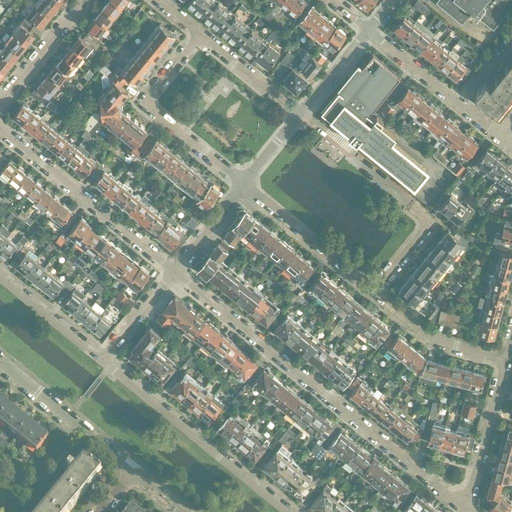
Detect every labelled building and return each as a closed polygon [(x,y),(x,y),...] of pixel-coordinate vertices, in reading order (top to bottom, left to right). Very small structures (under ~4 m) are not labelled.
[(57,6),(49,0),(38,0),(35,4),(49,16),(57,6)] [(106,3),(103,7),(114,16),(122,8),(122,7),(112,0),(106,0),(105,2),(106,3)] [(112,0),(122,7),(122,8),(124,9),(127,6),(125,4),(127,0),(112,0)] [(185,0),(202,13),(213,0),(185,0)] [(229,9),(218,0),(217,2),(214,0),(213,0),(202,13),(219,27),(231,13),(228,11),(229,9)] [(305,0),(279,0),(300,16),(309,4),(305,1),(306,0),(305,0)] [(426,6),(418,0),(416,0),(413,5),(422,12),(426,6)] [(511,0),(441,0),(462,17),(469,9),(492,27),(511,1),(511,0)] [(49,16),(35,4),(23,18),(33,25),(37,21),(42,25),(49,16)] [(316,9),(311,5),(298,21),(307,28),(319,13),(316,11),(316,9)] [(98,12),(95,16),(107,26),(114,16),(103,7),(101,6),(97,11),(98,12)] [(268,7),(262,14),(266,17),(272,10),(268,7)] [(141,8),(133,17),(138,21),(141,17),(146,12),(141,8)] [(272,10),(266,17),(270,20),(276,13),(272,10)] [(246,23),(235,14),(234,16),(231,13),(219,27),(236,41),(247,27),(244,25),(246,23)] [(322,16),(319,13),(307,28),(315,35),(328,19),(324,15),(322,16)] [(90,29),(86,33),(97,41),(101,37),(99,35),(107,26),(95,16),(94,15),(90,20),(91,21),(87,26),(90,29)] [(394,28),(403,35),(413,22),(404,15),(394,28)] [(138,21),(136,24),(140,27),(146,21),(141,17),(138,21)] [(33,25),(23,18),(12,32),(27,44),(35,34),(29,30),(33,25)] [(333,23),(328,19),(315,35),(324,42),(336,27),(333,25),(333,23)] [(413,22),(403,35),(412,42),(422,30),(413,22)] [(160,23),(147,38),(162,50),(169,42),(170,42),(173,39),(173,37),(175,35),(160,23)] [(346,33),(337,26),(336,27),(324,42),(333,49),(346,33)] [(247,27),(236,41),(253,55),(264,41),(261,38),(262,37),(251,28),(250,29),(247,27)] [(422,30),(412,42),(421,49),(431,37),(422,30)] [(27,44),(12,32),(4,41),(19,53),(27,44)] [(75,40),(72,45),(84,54),(83,54),(85,56),(93,47),(96,49),(100,44),(97,41),(86,33),(83,38),(78,34),(74,39),(75,40)] [(431,37),(421,49),(430,57),(440,44),(431,37)] [(454,49),(465,56),(473,44),(461,37),(454,49)] [(162,50),(147,38),(135,54),(149,66),(156,58),(158,58),(160,54),(160,53),(162,50)] [(19,53),(4,41),(0,46),(0,52),(12,62),(19,53)] [(264,41),(253,55),(267,67),(280,51),(268,42),(267,43),(264,41)] [(477,41),(475,44),(484,52),(487,49),(477,41)] [(68,50),(64,54),(76,63),(83,54),(84,54),(72,45),(71,44),(66,49),(68,50)] [(440,44),(430,57),(438,64),(448,52),(440,44)] [(290,59),(293,54),(288,50),(285,55),(290,59)] [(326,57),(317,50),(313,55),(322,62),(326,57)] [(12,62),(0,52),(0,68),(4,72),(12,62)] [(448,52),(438,64),(447,71),(457,59),(448,52)] [(60,59),(57,63),(68,73),(76,63),(64,54),(63,53),(59,58),(60,59)] [(145,73),(148,70),(148,68),(149,66),(135,54),(122,69),(117,65),(113,71),(124,80),(128,83),(132,78),(137,81),(143,73),(145,73)] [(375,119),(369,114),(372,110),(373,110),(400,76),(372,54),(361,68),(359,66),(357,67),(349,78),(321,111),(334,122),(350,135),(349,136),(357,142),(358,141),(415,188),(425,175),(423,174),(427,170),(391,141),(395,136),(381,124),(383,121),(377,116),(375,119)] [(285,55),(281,60),(286,64),(290,59),(285,55)] [(311,76),(322,62),(313,55),(312,55),(311,56),(310,55),(305,61),(306,62),(302,68),(311,76)] [(511,57),(511,59),(489,85),(485,82),(475,94),(496,112),(511,93),(511,57)] [(287,63),(295,69),(299,65),(290,58),(287,63)] [(457,59),(447,71),(456,79),(466,66),(457,59)] [(52,68),(49,72),(61,82),(68,73),(57,63),(56,62),(51,67),(52,68)] [(120,85),(124,80),(113,71),(112,71),(104,64),(100,69),(104,72),(102,76),(103,86),(106,89),(98,98),(99,107),(122,105),(122,102),(120,101),(124,97),(125,97),(128,94),(128,92),(128,91),(120,85)] [(283,80),(297,91),(299,88),(301,88),(304,84),(304,82),(306,79),(293,68),(283,80)] [(40,81),(36,86),(49,96),(61,82),(49,72),(48,71),(44,77),(45,78),(41,82),(40,81)] [(400,104),(405,109),(418,93),(414,89),(411,89),(409,87),(396,103),(399,106),(400,104)] [(45,96),(35,88),(31,93),(41,101),(45,96)] [(85,88),(80,95),(84,98),(90,92),(85,88)] [(418,93),(405,109),(414,116),(426,101),(423,99),(423,97),(418,93)] [(428,103),(426,101),(414,116),(422,122),(435,107),(431,103),(428,103)] [(18,119),(22,123),(22,122),(32,110),(23,103),(12,116),(17,120),(18,119)] [(381,111),(383,112),(388,116),(394,108),(388,103),(381,111)] [(119,132),(131,117),(130,117),(130,115),(127,112),(125,112),(121,109),(123,107),(122,105),(99,107),(100,117),(94,123),(91,120),(85,127),(92,133),(103,120),(119,132)] [(435,107),(422,122),(431,129),(443,115),(440,113),(440,111),(435,107)] [(22,122),(22,123),(21,124),(26,128),(27,127),(30,129),(40,117),(32,110),(22,122)] [(437,139),(439,136),(452,121),(448,117),(446,117),(443,115),(431,129),(434,132),(432,134),(437,139)] [(40,117),(30,129),(29,130),(35,135),(35,134),(39,137),(50,125),(40,117)] [(133,119),(131,117),(119,132),(134,145),(128,152),(133,157),(136,153),(143,144),(138,140),(146,130),(144,128),(144,126),(141,124),(139,124),(138,123),(138,121),(135,119),(133,119)] [(452,121),(439,136),(448,143),(460,129),(457,127),(457,125),(452,121)] [(39,137),(38,138),(43,142),(44,141),(48,144),(58,132),(50,125),(39,137)] [(463,131),(460,129),(448,143),(456,150),(469,134),(465,131),(463,131)] [(58,132),(48,144),(47,145),(52,150),(53,148),(57,152),(67,139),(58,132)] [(88,132),(84,137),(89,141),(93,136),(88,132)] [(469,134),(456,150),(462,155),(461,156),(464,159),(477,143),(474,141),(474,138),(469,134)] [(148,139),(143,144),(136,153),(141,158),(145,153),(160,166),(172,151),(164,144),(164,143),(161,140),(159,140),(157,138),(153,143),(148,139)] [(57,152),(56,153),(61,157),(62,156),(66,159),(76,147),(67,139),(57,152)] [(76,147),(66,159),(65,160),(70,164),(71,163),(75,166),(85,154),(76,147)] [(486,169),(497,157),(487,148),(474,163),(485,171),(487,169),(486,169)] [(175,153),(172,151),(160,166),(176,178),(188,163),(179,157),(179,155),(176,153),(175,153)] [(75,166),(74,167),(79,171),(80,170),(84,174),(88,170),(92,174),(101,164),(96,160),(94,161),(85,154),(75,166)] [(8,160),(3,156),(0,160),(0,171),(8,178),(18,166),(14,162),(15,162),(10,158),(8,160)] [(494,180),(506,165),(497,157),(486,169),(487,169),(485,171),(494,180)] [(133,159),(129,163),(134,167),(138,162),(133,159)] [(458,174),(464,166),(459,162),(453,170),(458,174)] [(190,165),(188,163),(176,178),(191,191),(203,176),(195,169),(194,168),(191,165),(190,165)] [(101,164),(92,174),(97,178),(93,183),(98,187),(99,186),(102,189),(113,176),(104,169),(105,168),(101,164)] [(19,165),(18,166),(8,178),(17,185),(27,173),(23,169),(19,165)] [(464,166),(458,174),(463,178),(470,169),(465,165),(464,166)] [(507,186),(511,179),(511,169),(506,165),(494,180),(505,188),(507,186)] [(28,172),(27,173),(17,185),(26,193),(36,180),(32,177),(32,176),(28,172)] [(113,176),(102,189),(101,190),(107,194),(107,193),(111,196),(122,184),(113,176)] [(205,178),(203,176),(191,191),(198,197),(191,206),(199,213),(219,188),(207,178),(205,178)] [(36,179),(36,180),(26,193),(35,200),(45,187),(41,184),(41,183),(36,179)] [(120,203),(130,191),(133,188),(124,181),(122,184),(111,196),(110,197),(115,201),(116,200),(120,203)] [(45,187),(35,200),(44,207),(54,195),(50,191),(45,187)] [(443,211),(449,215),(460,201),(450,193),(446,190),(437,201),(441,204),(439,206),(444,210),(443,211)] [(129,211),(139,198),(141,196),(138,193),(136,195),(130,191),(120,203),(119,204),(124,209),(125,207),(129,211)] [(180,204),(184,199),(177,193),(172,198),(180,204)] [(54,194),(54,195),(44,207),(53,215),(63,202),(58,199),(59,198),(54,194)] [(139,198),(129,211),(128,212),(133,216),(134,215),(138,218),(148,206),(139,198)] [(75,215),(71,211),(72,210),(67,206),(68,205),(63,201),(63,202),(53,215),(49,218),(64,230),(67,226),(75,215)] [(472,211),(460,201),(449,215),(454,219),(459,222),(466,214),(468,217),(472,211)] [(147,225),(157,213),(159,211),(151,204),(149,206),(148,206),(138,218),(137,219),(142,223),(143,222),(147,225)] [(241,234),(255,217),(242,207),(239,207),(235,211),(235,215),(239,217),(225,235),(227,237),(225,240),(231,245),(239,252),(242,248),(234,242),(241,234)] [(147,225),(146,226),(151,230),(152,229),(156,233),(166,220),(157,213),(147,225)] [(68,233),(77,240),(89,225),(90,224),(81,217),(68,233)] [(255,217),(241,234),(249,241),(262,225),(259,222),(259,220),(255,217)] [(163,241),(176,226),(167,219),(166,220),(156,233),(155,234),(163,241)] [(91,227),(89,225),(77,240),(85,247),(97,232),(97,230),(93,227),(91,227)] [(265,227),(262,225),(249,241),(257,247),(271,230),(267,227),(265,227)] [(187,235),(183,232),(176,226),(163,241),(171,247),(176,241),(180,244),(187,235)] [(493,242),(497,243),(504,245),(506,239),(511,240),(511,227),(504,226),(502,233),(496,231),(493,242)] [(276,234),(271,230),(257,247),(266,254),(279,239),(276,236),(276,234)] [(462,235),(459,239),(448,230),(441,239),(457,252),(461,246),(463,249),(466,245),(470,241),(462,235)] [(98,233),(97,232),(85,247),(94,254),(106,239),(103,237),(103,235),(100,232),(98,233)] [(53,243),(58,247),(65,239),(60,235),(53,243)] [(6,236),(0,243),(0,251),(1,252),(0,252),(4,256),(5,255),(6,256),(11,250),(16,254),(24,244),(19,240),(16,244),(6,236)] [(108,241),(106,239),(94,254),(102,261),(115,246),(114,246),(114,244),(110,241),(108,241)] [(282,241),(279,239),(266,254),(275,261),(289,244),(284,241),(282,241)] [(437,245),(435,248),(450,260),(457,252),(441,239),(437,243),(437,245)] [(194,265),(206,276),(220,259),(227,250),(218,243),(204,260),(200,257),(197,258),(194,262),(194,265)] [(511,265),(511,253),(507,252),(508,246),(504,245),(497,243),(495,249),(497,249),(494,261),(498,262),(511,265)] [(24,244),(16,254),(21,258),(15,264),(20,267),(19,268),(24,272),(24,271),(35,259),(26,252),(29,248),(24,244)] [(289,244),(275,261),(283,268),(296,253),(293,250),(293,248),(289,244)] [(115,246),(102,261),(111,268),(123,253),(120,251),(120,249),(117,246),(115,246)] [(431,251),(427,256),(443,269),(450,260),(435,248),(433,251),(431,251)] [(125,255),(123,253),(111,268),(119,275),(132,260),(131,259),(130,257),(127,255),(125,255)] [(299,255),(296,253),(283,268),(292,275),(306,258),(301,255),(299,255)] [(423,262),(421,266),(435,278),(443,269),(427,256),(423,260),(423,262)] [(310,262),(306,258),(292,275),(300,282),(313,267),(310,264),(310,262)] [(35,259),(24,271),(29,275),(28,276),(33,280),(34,279),(44,266),(35,259)] [(220,259),(206,276),(211,279),(213,279),(216,281),(229,266),(220,259)] [(132,260),(119,275),(128,282),(140,267),(137,265),(137,263),(134,260),(132,260)] [(511,269),(511,265),(498,262),(494,274),(510,278),(511,269)] [(44,266),(34,279),(38,282),(38,283),(42,287),(43,286),(53,274),(44,266)] [(141,283),(147,276),(149,273),(140,266),(140,267),(128,282),(136,289),(141,283)] [(229,266),(216,281),(218,283),(219,286),(223,289),(237,273),(229,266)] [(417,268),(413,273),(429,286),(435,278),(421,266),(419,268),(417,268)] [(100,281),(102,278),(94,272),(91,275),(100,281)] [(237,273),(223,289),(228,293),(230,293),(233,295),(246,280),(237,273)] [(321,273),(308,288),(317,295),(330,279),(326,275),(324,275),(321,273)] [(409,279),(407,282),(422,294),(429,286),(413,273),(409,277),(409,279)] [(53,274),(43,286),(48,290),(47,291),(51,295),(52,294),(53,294),(58,289),(63,292),(71,283),(66,278),(63,282),(53,274)] [(510,278),(494,274),(491,285),(507,289),(510,278)] [(149,278),(147,276),(141,283),(143,285),(149,278)] [(272,281),(269,278),(264,284),(267,287),(272,281)] [(335,282),(330,279),(317,295),(325,303),(338,287),(335,284),(335,282)] [(246,280),(233,295),(236,297),(236,300),(240,303),(254,287),(246,280)] [(423,296),(422,294),(407,282),(405,285),(403,285),(399,290),(415,303),(419,298),(421,299),(423,296)] [(458,282),(451,289),(455,293),(462,285),(458,282)] [(71,283),(63,292),(67,296),(62,302),(67,306),(66,307),(70,310),(71,309),(71,310),(81,297),(73,290),(76,287),(71,283)] [(507,289),(491,285),(488,297),(504,301),(507,289)] [(254,287),(240,303),(245,307),(247,307),(250,309),(262,294),(254,287)] [(341,289),(338,287),(325,303),(334,309),(347,293),(343,289),(341,289)] [(129,297),(121,290),(117,295),(125,302),(131,307),(135,302),(129,297)] [(352,296),(347,293),(334,309),(342,317),(355,301),(352,298),(352,296)] [(173,317),(186,327),(197,312),(191,307),(189,307),(182,301),(182,300),(175,294),(168,302),(169,303),(155,321),(163,328),(166,325),(167,325),(173,317)] [(262,294),(250,309),(253,311),(253,313),(258,317),(271,301),(262,294)] [(440,294),(432,303),(434,304),(438,308),(442,296),(440,294)] [(124,304),(114,296),(110,301),(120,309),(124,304)] [(81,297),(71,310),(76,313),(75,314),(80,318),(80,317),(81,317),(91,305),(81,297)] [(504,301),(488,297),(485,308),(501,312),(504,301)] [(271,301),(258,317),(262,321),(264,321),(267,323),(280,308),(271,301)] [(358,303),(355,301),(342,317),(351,324),(364,307),(360,303),(358,303)] [(444,323),(447,311),(444,310),(445,307),(446,307),(447,304),(443,303),(441,310),(438,322),(444,323)] [(431,317),(438,308),(434,304),(426,313),(431,317)] [(91,305),(81,317),(85,321),(84,322),(89,326),(90,325),(100,312),(91,305)] [(311,305),(307,309),(313,313),(316,310),(313,308),(314,307),(311,305)] [(369,310),(364,307),(351,324),(359,331),(372,315),(369,312),(369,310)] [(501,312),(485,308),(482,320),(497,324),(501,312)] [(453,313),(447,311),(444,323),(450,325),(453,313)] [(100,312),(90,325),(94,328),(94,329),(98,333),(99,332),(100,333),(110,321),(100,312)] [(197,312),(186,327),(184,329),(193,336),(205,321),(202,318),(202,316),(197,312)] [(459,314),(453,313),(450,325),(456,326),(459,314)] [(275,329),(277,331),(278,332),(278,334),(282,337),(296,321),(287,314),(275,329)] [(375,317),(372,315),(359,331),(368,337),(382,321),(377,317),(375,317)] [(497,324),(482,320),(481,320),(478,332),(494,337),(497,324)] [(205,321),(193,336),(201,343),(215,326),(210,323),(208,323),(205,321)] [(296,321),(282,337),(287,341),(289,341),(292,343),(304,328),(296,321)] [(386,324),(382,321),(368,337),(376,344),(389,329),(386,327),(386,324)] [(146,331),(136,343),(148,352),(152,347),(150,346),(160,334),(150,326),(149,327),(148,327),(146,329),(146,331)] [(215,326),(201,343),(209,350),(222,334),(219,332),(219,330),(215,326)] [(175,338),(180,331),(174,327),(169,333),(175,338)] [(304,328),(292,343),(295,346),(295,348),(299,351),(313,335),(304,328)] [(225,337),(222,334),(209,350),(218,357),(232,340),(227,336),(225,337)] [(313,335),(299,351),(304,355),(306,355),(309,357),(322,342),(313,335)] [(395,359),(399,354),(408,343),(398,335),(394,339),(390,336),(382,345),(387,349),(385,351),(395,359)] [(232,340),(218,357),(227,364),(239,349),(236,346),(236,344),(232,340)] [(322,342),(309,357),(312,360),(312,362),(316,366),(330,349),(322,342)] [(148,352),(136,343),(133,347),(135,349),(129,355),(137,361),(137,363),(141,366),(143,366),(152,355),(148,352)] [(417,350),(408,343),(399,354),(408,362),(417,350)] [(152,355),(143,366),(146,368),(146,371),(150,374),(152,373),(153,374),(167,356),(157,348),(152,355)] [(239,349),(227,364),(235,371),(249,354),(244,350),(242,351),(239,349)] [(330,349),(316,366),(321,369),(323,369),(326,371),(339,356),(330,349)] [(187,361),(192,354),(186,350),(181,356),(186,360),(187,361)] [(426,358),(417,350),(408,362),(420,372),(426,358)] [(192,354),(187,361),(186,360),(186,362),(190,366),(197,358),(192,354)] [(251,369),(256,362),(253,360),(253,358),(249,354),(235,371),(244,378),(251,369)] [(167,356),(153,374),(162,381),(176,363),(167,356)] [(339,356),(326,371),(329,374),(329,376),(334,379),(347,363),(339,356)] [(438,361),(426,358),(420,372),(434,376),(438,361)] [(450,364),(438,361),(434,376),(446,379),(450,364)] [(347,363),(334,379),(338,383),(340,383),(343,385),(356,370),(347,363)] [(461,367),(450,364),(446,379),(457,382),(461,367)] [(472,370),(461,367),(457,382),(469,385),(472,370)] [(244,385),(255,372),(251,369),(244,378),(240,382),(244,385)] [(260,391),(274,375),(269,371),(267,371),(264,369),(259,375),(251,384),(260,391)] [(181,376),(172,387),(175,390),(174,391),(181,397),(195,379),(185,370),(180,376),(181,376)] [(485,374),(472,370),(469,385),(481,388),(485,374)] [(248,389),(251,384),(259,375),(255,372),(244,385),(241,390),(243,392),(247,388),(248,389)] [(274,375),(260,391),(269,398),(281,383),(278,380),(278,378),(274,375)] [(370,389),(373,386),(363,379),(362,380),(357,376),(350,385),(354,389),(350,393),(360,402),(370,389)] [(195,379),(181,397),(181,399),(184,402),(186,401),(190,404),(204,386),(195,379)] [(284,385),(281,383),(269,398),(277,405),(291,389),(286,385),(284,385)] [(402,386),(409,391),(411,388),(405,383),(402,386)] [(204,386),(190,404),(193,407),(193,409),(197,412),(198,411),(199,412),(214,394),(204,386)] [(226,397),(231,401),(239,392),(233,388),(226,397)] [(291,389),(277,405),(286,412),(298,397),(295,394),(295,392),(291,389)] [(370,389),(360,402),(370,409),(380,397),(370,389)] [(239,392),(231,401),(236,405),(243,396),(239,392)] [(214,394),(199,412),(205,417),(206,415),(209,418),(223,402),(214,394)] [(0,415),(9,405),(0,397),(0,415)] [(301,399),(298,397),(286,412),(294,419),(308,403),(303,399),(301,399)] [(380,397),(370,409),(379,417),(389,404),(380,397)] [(388,424),(398,412),(401,408),(398,406),(399,405),(393,400),(389,404),(379,417),(388,424)] [(433,400),(430,412),(435,414),(439,402),(433,400)] [(464,402),(462,408),(474,412),(476,405),(464,402)] [(308,403),(294,419),(303,426),(315,411),(312,408),(312,406),(308,403)] [(19,413),(9,405),(0,415),(0,421),(7,428),(19,413)] [(474,412),(462,408),(461,414),(473,417),(474,412)] [(218,427),(227,435),(242,417),(232,409),(218,427)] [(315,411),(303,426),(311,433),(325,416),(320,413),(318,413),(315,411)] [(398,412),(388,424),(398,432),(408,420),(398,412)] [(29,421),(19,413),(7,428),(17,436),(29,421)] [(325,416),(311,433),(320,440),(333,425),(329,422),(329,420),(325,416)] [(242,417),(227,435),(228,437),(231,440),(233,439),(237,442),(249,427),(246,424),(248,422),(242,417)] [(415,439),(423,430),(418,426),(419,424),(410,417),(408,420),(398,432),(407,440),(411,435),(415,439)] [(39,429),(29,421),(17,436),(26,444),(39,429)] [(427,441),(440,445),(445,426),(433,422),(427,441)] [(273,435),(278,439),(285,431),(280,426),(280,427),(273,435)] [(450,427),(445,426),(440,445),(451,448),(456,431),(449,429),(450,427)] [(249,427),(237,442),(240,445),(240,447),(243,450),(245,450),(246,450),(260,432),(254,427),(252,429),(249,427)] [(48,437),(39,429),(26,444),(36,452),(48,437)] [(465,448),(468,434),(469,432),(457,429),(456,431),(451,448),(464,451),(465,448)] [(286,430),(285,431),(278,439),(283,443),(290,435),(286,430)] [(328,446),(336,454),(350,437),(345,433),(343,433),(340,431),(328,446)] [(471,450),(475,433),(469,431),(469,432),(468,434),(465,448),(471,450)] [(260,432),(246,450),(252,455),(253,453),(257,456),(270,440),(260,432)] [(511,435),(504,433),(504,434),(503,435),(502,438),(503,440),(501,444),(511,446),(511,435)] [(350,437),(336,454),(345,461),(357,445),(354,443),(354,441),(350,437)] [(310,450),(315,454),(322,446),(317,442),(310,450)] [(511,446),(501,444),(501,445),(500,445),(499,449),(500,450),(499,454),(511,458),(511,446)] [(360,448),(357,445),(345,461),(353,467),(367,451),(363,447),(360,448)] [(322,446),(315,454),(319,458),(326,449),(322,446)] [(273,473),(274,474),(287,458),(288,456),(278,448),(264,466),(268,469),(269,471),(271,473),(273,473)] [(367,451),(353,467),(362,475),(376,457),(374,455),(372,457),(372,456),(371,454),(367,451)] [(511,458),(499,454),(498,455),(497,456),(496,460),(497,461),(496,465),(511,469),(511,458)] [(376,457),(362,475),(370,481),(384,465),(379,461),(377,461),(378,459),(376,457)] [(287,458),(274,474),(278,477),(278,478),(281,481),(282,480),(283,481),(298,464),(292,459),(291,461),(287,458)] [(73,474),(59,491),(42,511),(69,511),(89,488),(92,491),(96,486),(93,483),(102,473),(85,459),(76,471),(70,466),(71,466),(67,462),(63,468),(67,471),(67,470),(73,474)] [(298,464),(283,481),(284,481),(284,483),(287,485),(288,485),(292,488),(305,473),(301,470),(303,468),(298,464)] [(384,465),(370,481),(379,488),(392,473),(389,470),(388,468),(384,465)] [(511,476),(511,469),(496,465),(495,466),(494,467),(493,470),(494,472),(493,476),(503,479),(511,481),(511,476)] [(309,488),(315,481),(310,477),(312,475),(306,471),(305,473),(292,488),(293,489),(293,491),(296,493),(298,493),(302,496),(309,488)] [(394,475),(392,473),(379,488),(387,495),(401,479),(396,475),(394,475)] [(318,476),(315,481),(309,488),(313,492),(317,487),(323,480),(318,476)] [(503,479),(493,476),(492,477),(491,477),(490,481),(491,482),(488,492),(487,493),(486,495),(492,499),(495,501),(502,492),(500,490),(503,479)] [(401,479),(387,495),(396,502),(409,487),(406,484),(405,482),(401,479)] [(321,511),(334,496),(335,494),(330,490),(332,487),(327,484),(321,491),(318,495),(311,504),(315,507),(315,509),(318,511),(320,511),(321,511)] [(321,491),(317,487),(313,492),(318,495),(321,491)] [(495,501),(492,499),(490,502),(492,504),(490,507),(494,510),(494,511),(500,511),(511,499),(502,492),(495,501)] [(404,509),(407,511),(415,511),(426,499),(421,496),(419,496),(416,493),(404,509)] [(334,496),(321,511),(335,511),(344,501),(339,497),(337,499),(334,496)] [(426,499),(415,511),(429,511),(433,507),(430,505),(430,503),(426,499)] [(511,511),(511,499),(500,511),(511,511)] [(344,501),(335,511),(350,511),(352,511),(348,508),(350,506),(344,501)]
